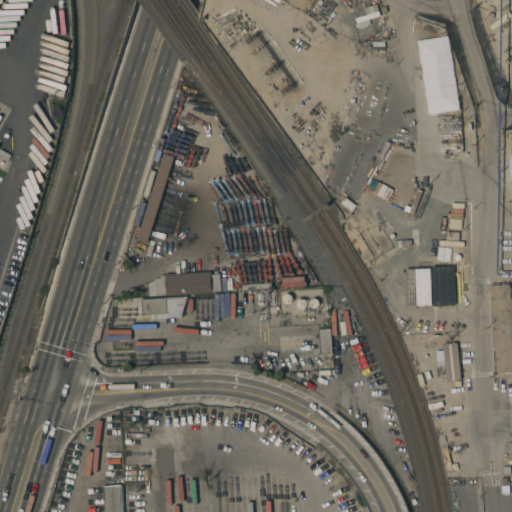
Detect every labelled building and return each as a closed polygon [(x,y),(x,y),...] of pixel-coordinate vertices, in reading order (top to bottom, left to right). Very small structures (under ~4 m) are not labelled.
[(175,156),(148,243),(137,240),(164,153),(175,156)] [(354,191),(333,171),(324,180),(345,201),(354,191)] [(438,258),(438,265),(404,267),(404,260),(438,258)] [(415,300),(414,276),(423,275),(423,268),(431,268),(431,267),(452,266),(454,305),(432,306),(432,305),(429,305),(430,306),(427,306),(427,305),(420,305),(419,303),(424,302),(424,300),(417,300),(415,300)] [(154,279),(155,279),(155,278),(159,278),(159,276),(164,275),(164,274),(210,271),(210,274),(219,273),(220,291),(211,292),(148,296),(148,286),(154,285),(154,279)] [(490,286),(509,284),(510,299),(511,298),(511,323),(511,334),(511,371),(495,372),(490,286)] [(287,305),(286,304),(285,304),(283,303),(282,302),(282,300),(282,299),(282,298),(283,296),(284,295),(286,295),(288,295),(289,295),(290,296),(291,297),(291,299),(291,301),(291,302),(290,303),(289,304),(287,305)] [(187,296),(181,316),(168,317),(167,313),(167,314),(142,315),(141,299),(166,298),(187,296)] [(297,301),(298,300),(300,299),(301,299),(304,300),(306,302),(309,302),(311,299),(314,298),(317,299),(318,302),(318,304),(318,306),(315,308),(313,308),(310,307),(309,304),(306,304),(306,306),(304,308),(302,309),(300,309),(298,308),(297,306),(296,304),(297,301)] [(317,329),(330,328),(332,353),(319,354),(317,329)] [(457,343),(460,380),(446,381),(442,344),(457,343)] [(121,485),(122,511),(104,511),(103,486),(121,485)]
